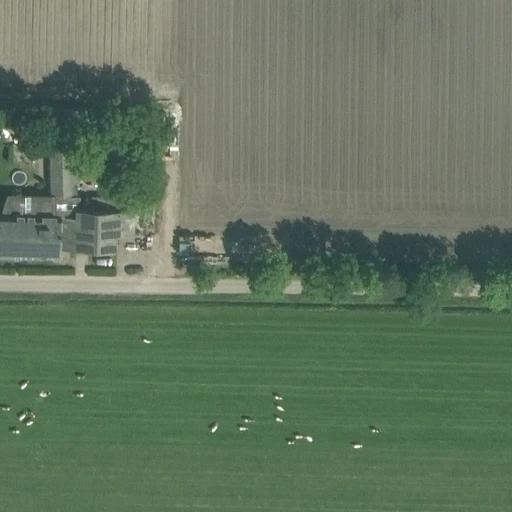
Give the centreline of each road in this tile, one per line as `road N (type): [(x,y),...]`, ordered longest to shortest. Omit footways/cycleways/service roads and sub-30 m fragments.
road 1 (track): [(511,290),(154,282)]
road 2 (unclassified): [(154,282),(0,277)]
